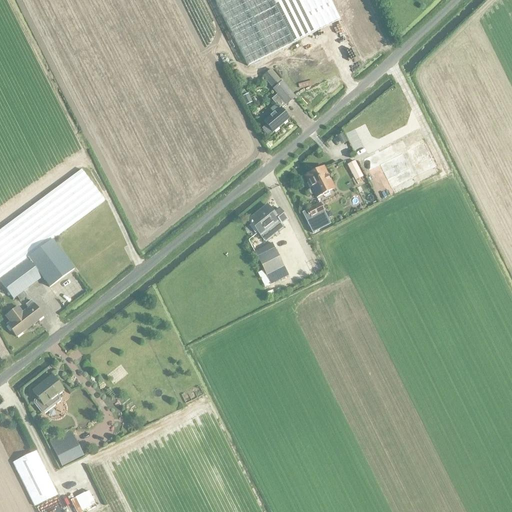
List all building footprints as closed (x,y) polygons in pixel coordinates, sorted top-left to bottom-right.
[(214,0),(246,65),(269,54),(293,43),(271,0),(214,0)] [(271,0),(293,43),(316,31),(302,2),(305,0),(271,0)] [(277,94),(271,99),(276,104),(270,109),(273,113),(263,122),(266,125),(262,128),(267,135),(271,131),(272,132),(289,119),(280,109),(286,104),(286,105),(294,97),(281,82),(273,89),(274,91),(277,94)] [(268,96),(271,99),(277,94),(274,91),(268,96)] [(390,187),(436,167),(425,142),(395,154),(391,145),(363,157),(369,169),(380,164),(390,187)] [(361,174),(354,161),(347,165),(354,178),(361,174)] [(305,176),(316,197),(334,188),(323,167),(305,176)] [(0,278),(52,240),(104,201),(81,170),(0,230),(0,278)] [(323,211),(320,203),(307,210),(311,217),(314,216),(323,211)] [(258,212),(248,220),(260,235),(278,220),(281,224),(287,219),(279,209),(273,213),(268,206),(259,213),(258,212)] [(311,217),(307,219),(313,232),(317,230),(311,217)] [(74,269),(52,240),(0,278),(0,281),(13,299),(16,296),(20,301),(26,296),(22,292),(42,277),(49,287),(74,269)] [(257,257),(266,275),(283,266),(274,248),(257,257)] [(28,308),(22,313),(17,307),(5,316),(10,322),(6,325),(16,337),(43,316),(31,301),(26,305),(28,308)] [(32,391),(38,398),(34,401),(34,403),(41,412),(43,413),(59,400),(59,398),(57,395),(63,390),(52,376),(51,376),(52,376),(33,391),(32,391)] [(49,442),(61,466),(83,456),(71,431),(49,442)] [(33,505),(57,494),(37,450),(13,460),(33,505)] [(70,497),(75,511),(94,504),(90,490),(70,497)]
